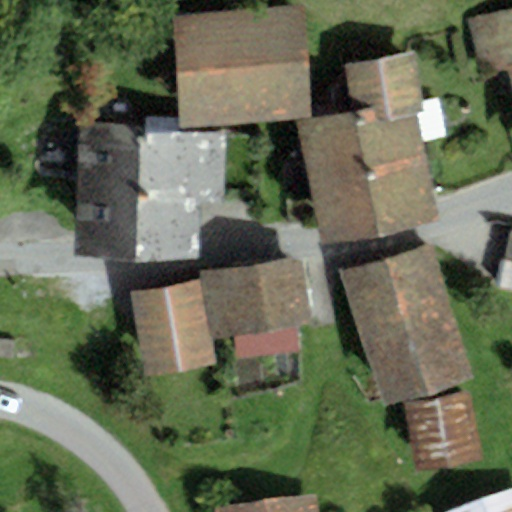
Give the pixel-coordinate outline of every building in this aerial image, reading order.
[(304,6),(173,17),(181,129),(298,122),(310,119),(304,6)] [(511,58),(511,9),(469,21),(482,77),(507,71),(504,60),(511,58)] [(347,67),(356,110),(382,237),(441,225),(418,114),(427,113),(414,53),(347,67)] [(310,119),(298,122),(324,250),(382,237),(356,110),(310,119)] [(179,118),(145,117),(146,139),(139,139),(134,264),(199,264),(203,196),(225,197),(227,133),(178,132),(179,118)] [(74,262),(134,264),(139,139),(140,127),(80,125),(74,262)] [(511,231),(498,287),(511,290),(511,231)] [(472,379),(431,247),(339,275),(380,407),(472,379)] [(301,258),(198,273),(200,287),(208,341),(312,325),(301,258)] [(208,341),(200,287),(132,297),(143,378),(211,368),(208,341)] [(469,396),(406,409),(420,472),(482,459),(469,396)] [(511,511),(511,492),(462,511),(511,511)] [(316,511),(314,496),(214,511),(213,511),(316,511)]
